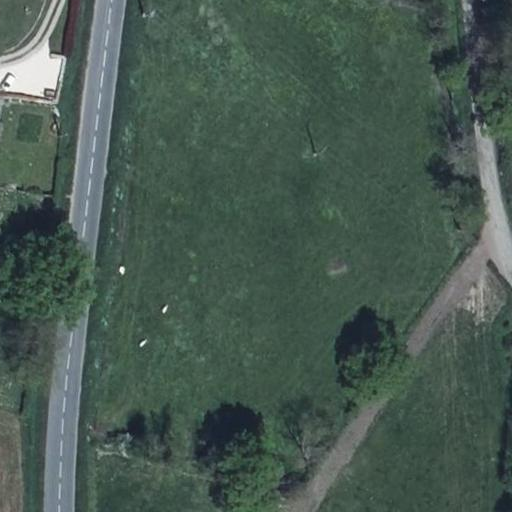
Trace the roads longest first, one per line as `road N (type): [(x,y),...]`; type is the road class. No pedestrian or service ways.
road 1 (secondary): [(112,0),(62,411),(59,511)]
road 2 (residential): [(467,0),(502,240),(511,258)]
